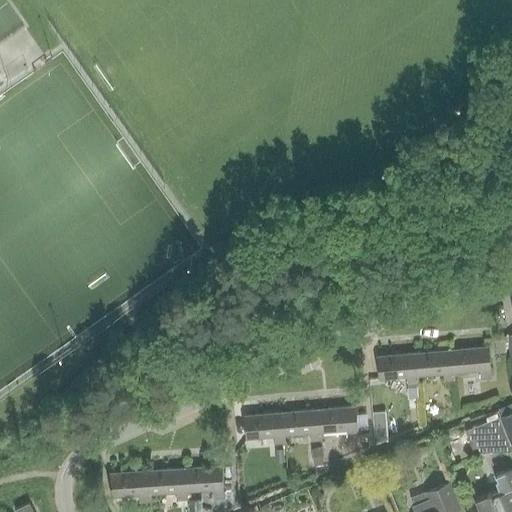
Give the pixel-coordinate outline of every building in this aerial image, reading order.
[(452,350),(453,373),(480,371),(481,379),(490,378),(488,348),(452,350)] [(452,350),(415,353),(417,376),(444,374),(445,382),(454,381),(453,373),(452,350)] [(417,384),(417,376),(415,353),(377,356),(379,379),(407,376),(408,384),(417,384)] [(319,410),(321,432),(348,430),(348,438),(358,438),(355,407),(319,410)] [(319,410),(283,413),(284,435),(311,433),(312,441),(321,440),(321,432),(319,410)] [(511,444),(511,411),(498,417),(510,445),(511,444)] [(285,443),(284,435),(283,413),(245,415),(247,438),(275,436),(275,444),(285,443)] [(497,417),(465,430),(474,451),(511,449),(497,417)] [(322,446),(312,447),(313,464),(324,463),(322,446)] [(284,449),(275,450),(276,461),(284,461),(284,449)] [(185,468),(186,491),(213,489),(214,497),(223,496),(221,465),(185,468)] [(511,511),(511,466),(493,474),(500,492),(499,493),(500,496),(493,499),(491,494),(476,500),(480,511),(511,511)] [(185,468),(148,471),(150,493),(177,491),(178,499),(187,499),(186,491),(185,468)] [(150,501),(150,493),(148,471),(110,474),(112,496),(140,494),(141,502),(150,501)] [(411,504),(414,511),(454,511),(460,510),(449,483),(427,492),(427,493),(411,499),(413,504),(411,504)] [(188,498),(189,511),(202,511),(201,498),(188,498)] [(14,510),(15,511),(33,511),(29,503),(14,510)]
